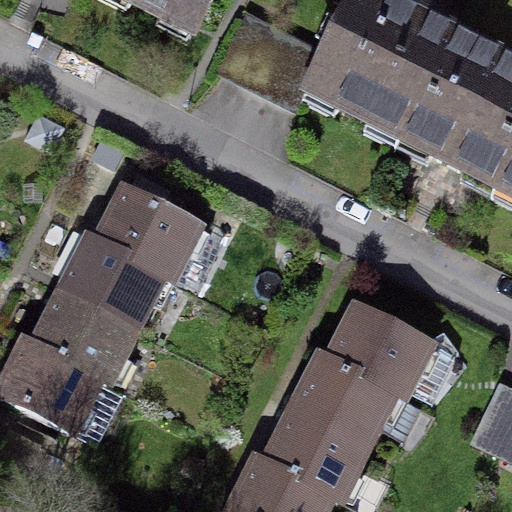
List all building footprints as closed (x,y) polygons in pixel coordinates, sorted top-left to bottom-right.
[(131,0),(196,33),(212,0),(131,0)] [(429,25),(379,0),(351,0),(322,58),(298,46),(271,99),(283,105),(295,111),(307,89),(402,138),(453,38),(429,25)] [(247,87),(274,33),(246,19),(219,73),(233,80),(247,87)] [(271,99),(298,46),(274,33),(247,87),(259,93),(271,99)] [(511,160),(511,67),(453,38),(402,138),(450,162),(499,187),(511,160)] [(511,160),(499,187),(511,193),(511,160)] [(197,230),(128,195),(109,233),(104,231),(100,238),(97,246),(92,243),(91,245),(170,285),(197,230)] [(169,287),(170,285),(91,245),(70,285),(67,284),(64,290),(61,297),(134,334),(160,282),(169,287)] [(106,387),(134,334),(61,297),(57,303),(54,310),(57,311),(37,350),(25,344),(25,346),(106,387)] [(429,349),(359,313),(338,354),(335,353),(332,358),(329,364),(324,361),(323,363),(402,403),(429,349)] [(106,389),(106,387),(25,346),(21,352),(18,358),(22,360),(0,402),(69,437),(96,384),(106,389)] [(401,404),(402,403),(323,363),(302,403),(297,400),(294,407),(291,414),(366,452),(375,432),(402,446),(420,413),(401,404)] [(500,458),(511,433),(511,396),(499,389),(472,444),(500,458)] [(338,505),(366,452),(291,414),(287,420),(284,427),(289,429),(269,468),(256,461),(255,463),(338,505)] [(511,464),(511,433),(500,458),(511,464)] [(337,507),(338,505),(255,463),(252,470),(249,476),(252,478),(234,511),(323,511),(328,502),(337,507)]
